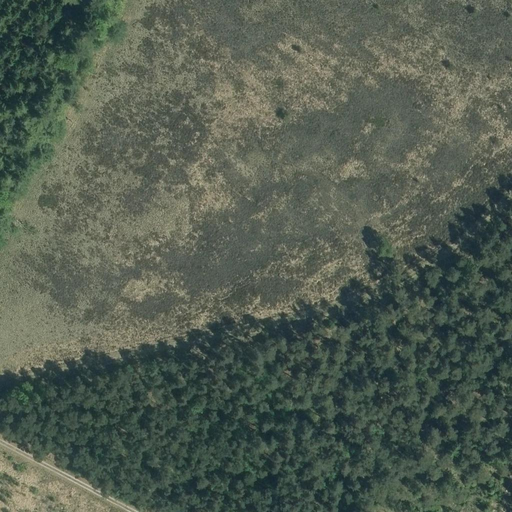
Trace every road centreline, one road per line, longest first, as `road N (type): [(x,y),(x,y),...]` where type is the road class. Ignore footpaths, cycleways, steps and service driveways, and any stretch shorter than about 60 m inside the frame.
road 1 (track): [(511,193),(435,262),(368,298),(0,386)]
road 2 (track): [(130,511),(0,443)]
